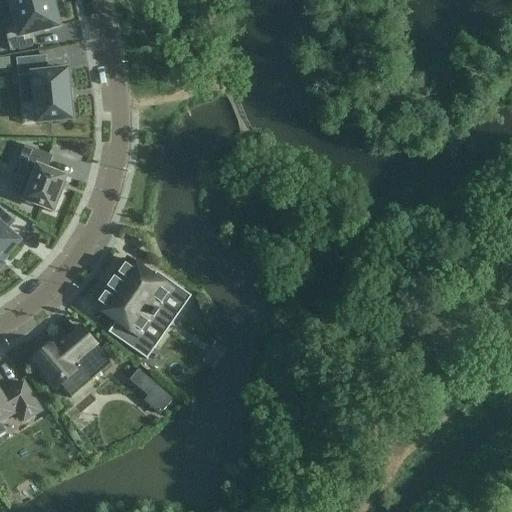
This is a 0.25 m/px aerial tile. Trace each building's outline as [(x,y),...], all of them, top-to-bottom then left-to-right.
[(9,0),(12,12),(52,2),(52,0),(9,0)] [(55,11),(52,2),(12,12),(16,26),(4,29),(9,51),(36,44),(33,32),(58,26),(54,11),(55,11)] [(45,56),(15,59),(17,76),(31,75),(36,123),(71,119),(66,70),(47,72),(45,56)] [(52,156),(24,145),(15,168),(33,175),(23,200),(38,206),(42,207),(41,208),(42,209),(54,213),(60,197),(57,196),(65,177),(46,169),(52,156)] [(0,261),(19,240),(7,230),(15,221),(0,207),(0,268),(3,265),(0,262),(0,261)] [(170,290),(127,260),(95,306),(116,321),(108,333),(146,359),(154,348),(137,336),(170,290)] [(71,335),(56,348),(53,345),(33,361),(55,387),(59,384),(70,397),(111,363),(95,345),(80,327),(71,335)] [(127,380),(146,397),(143,401),(159,415),(173,399),(137,369),(127,380)] [(16,410),(23,421),(40,411),(23,383),(1,397),(0,395),(0,433),(4,431),(0,424),(0,420),(11,414),(11,413),(16,410)]
